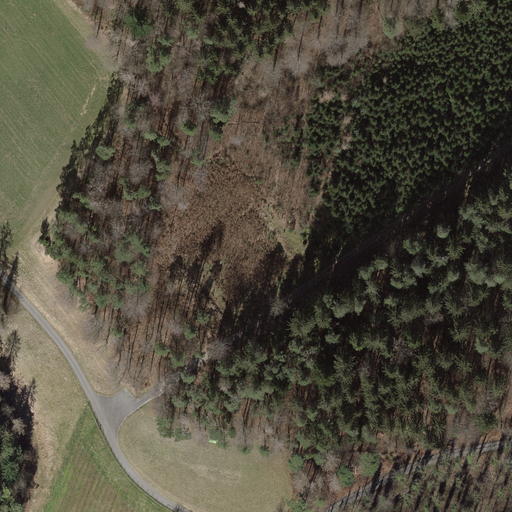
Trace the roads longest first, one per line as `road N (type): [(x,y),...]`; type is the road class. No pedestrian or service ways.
road 1 (track): [(511,139),(108,421)]
road 2 (track): [(0,272),(71,356),(119,456),(145,487),(183,511)]
road 3 (track): [(330,511),(390,475),(511,443)]
